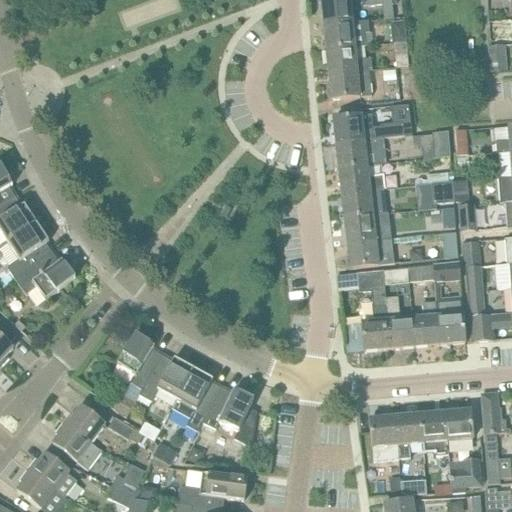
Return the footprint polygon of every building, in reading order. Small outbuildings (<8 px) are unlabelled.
[(324,27),(352,24),(349,0),(330,0),(321,1),(324,27)] [(391,0),(367,0),(368,10),(392,7),(391,0)] [(393,8),(383,9),(384,21),(394,20),(393,8)] [(400,40),(399,22),(387,23),(389,41),(400,40)] [(370,23),(352,24),(324,27),(326,52),(354,49),(367,48),(366,35),(371,34),(370,23)] [(397,69),(403,69),(401,45),(388,46),(390,70),(396,70),(397,69)] [(489,48),(490,58),(504,57),(504,47),(489,48)] [(355,62),(354,49),(326,52),(328,77),(356,74),(372,73),(370,60),(355,62)] [(397,69),(396,70),(399,101),(412,99),(408,68),(403,69),(397,69)] [(359,99),(356,74),(328,77),(331,102),(359,99)] [(336,145),(373,141),(402,138),(401,125),(381,127),(378,130),(362,132),(360,117),(333,121),(336,145)] [(509,154),(511,153),(511,128),(507,129),(508,140),(494,141),(495,155),(509,154)] [(469,157),(467,132),(456,133),(458,158),(469,157)] [(424,147),(425,160),(450,158),(447,133),(433,135),(434,147),(424,147)] [(374,152),(373,141),(336,145),(338,170),(366,167),(365,153),(374,152)] [(467,158),(457,158),(457,170),(469,169),(468,158),(467,158)] [(368,178),(366,167),(338,170),(341,195),(369,192),(385,190),(383,176),(368,178)] [(0,207),(15,199),(5,181),(8,179),(4,173),(0,172),(0,207)] [(451,174),(426,176),(427,186),(430,186),(452,184),(451,174)] [(428,188),(430,209),(452,207),(451,186),(428,188)] [(466,187),(458,188),(459,203),(468,202),(466,187)] [(369,192),(341,195),(344,220),(372,216),(369,192)] [(26,216),(15,199),(0,207),(0,232),(7,244),(37,225),(29,214),(26,216)] [(227,218),(231,210),(227,207),(223,216),(227,218)] [(473,208),(459,209),(461,234),(475,232),(473,208)] [(454,209),(441,210),(443,231),(456,230),(454,209)] [(372,216),(344,220),(347,245),(375,242),(372,216)] [(37,225),(7,244),(19,261),(7,269),(14,281),(52,255),(40,238),(44,236),(37,225)] [(458,260),(456,236),(443,237),(445,261),(458,260)] [(511,264),(511,239),(503,240),(505,265),(511,264)] [(375,242),(347,245),(350,270),(395,265),(392,240),(375,242)] [(465,269),(480,268),(478,244),(463,246),(465,269)] [(64,271),(52,255),(14,281),(26,298),(27,297),(26,295),(36,289),(45,302),(70,284),(71,275),(67,269),(64,271)] [(432,267),(434,285),(460,282),(458,265),(432,267)] [(434,285),(432,267),(407,270),(409,288),(434,285)] [(482,293),(480,268),(465,269),(467,294),(482,293)] [(409,288),(407,270),(382,272),(384,290),(396,289),(409,288)] [(384,290),(382,272),(357,274),(359,293),(371,292),(384,291),(384,290)] [(396,289),(384,290),(384,291),(385,301),(389,351),(414,349),(412,320),(399,322),(396,289)] [(371,292),(373,309),(374,324),(362,325),(364,353),(389,351),(385,301),(384,291),(371,292)] [(482,293),(467,294),(469,319),(471,318),(484,318),(482,293)] [(436,318),(438,347),(465,345),(463,325),(461,301),(435,304),(436,318)] [(424,319),(412,320),(414,349),(438,347),(436,318),(435,304),(423,305),(424,319)] [(491,317),(484,318),(471,318),(473,344),(493,343),(491,317)] [(0,321),(0,363),(13,350),(5,342),(13,334),(0,321)] [(142,391),(162,358),(145,347),(147,343),(141,340),(131,342),(117,366),(135,377),(131,385),(142,391)] [(142,391),(139,397),(151,404),(158,392),(177,402),(194,371),(182,364),(180,368),(162,358),(142,391)] [(205,377),(194,371),(177,402),(195,412),(191,419),(203,425),(221,390),(203,380),(205,377)] [(142,391),(131,385),(114,411),(126,419),(139,397),(142,391)] [(239,401),(221,390),(203,425),(215,432),(219,424),(238,434),(235,441),(252,449),(258,412),(251,408),(247,399),(242,396),(239,401)] [(67,427),(91,445),(105,426),(97,420),(81,408),(67,427)] [(481,439),(493,438),(505,437),(504,423),(500,423),(499,410),(479,412),(481,439)] [(444,414),(446,443),(473,441),(470,412),(444,414)] [(446,443),(444,414),(420,416),(422,446),(422,455),(435,454),(435,458),(448,457),(446,443)] [(420,416),(396,418),(400,461),(409,460),(408,447),(422,446),(420,416)] [(400,461),(396,418),(370,421),(373,463),(400,461)] [(151,442),(135,432),(114,419),(108,429),(128,442),(129,440),(145,450),(151,442)] [(153,441),(160,431),(148,423),(141,434),(153,441)] [(91,445),(67,427),(52,446),(68,458),(88,472),(102,453),(91,445)] [(493,438),(481,439),(483,463),(495,462),(493,438)] [(204,451),(193,446),(187,458),(198,464),(204,451)] [(159,447),(153,459),(171,468),(178,456),(159,447)] [(31,474),(55,492),(64,500),(77,483),(68,476),(69,473),(61,467),(45,455),(31,474)] [(450,486),(450,491),(481,489),(479,462),(463,463),(464,473),(449,474),(450,486)] [(495,462),(483,463),(485,486),(497,485),(495,462)] [(55,492),(31,474),(16,493),(41,511),(55,492)] [(191,508),(217,511),(218,500),(244,503),(247,481),(202,474),(200,490),(183,487),(176,493),(174,506),(186,507),(191,508)] [(118,478),(112,489),(134,499),(139,489),(118,478)] [(391,496),(401,495),(400,484),(400,479),(389,480),(391,496)] [(425,482),(400,484),(401,495),(406,498),(413,497),(426,496),(425,482)] [(141,484),(139,497),(155,499),(156,486),(141,484)] [(450,486),(435,487),(435,496),(451,495),(450,491),(450,486)] [(134,499),(112,489),(107,500),(128,510),(134,499)] [(487,511),(489,511),(499,511),(511,510),(511,493),(498,495),(498,491),(486,492),(487,511)] [(471,511),(480,511),(479,498),(470,499),(471,511)] [(384,511),(414,511),(412,501),(383,505),(384,511)]
